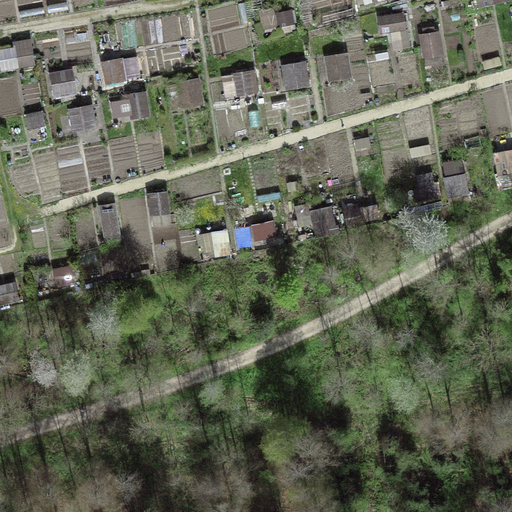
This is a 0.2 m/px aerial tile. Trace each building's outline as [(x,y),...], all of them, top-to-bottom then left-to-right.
[(511,0),(476,0),(479,9),(511,0)] [(263,31),(282,27),(283,33),(292,31),(291,29),(296,28),(292,8),(278,11),(277,5),(258,9),(263,31)] [(406,28),(404,11),(377,15),(379,33),(382,32),(383,43),(392,42),(393,49),(410,47),(408,28),(406,28)] [(444,54),(440,28),(418,32),(422,56),(425,56),(427,70),(444,68),(442,54),(444,54)] [(12,40),(13,46),(0,48),(0,68),(0,70),(35,65),(34,57),(36,56),(36,53),(33,54),(31,37),(12,40)] [(352,76),(348,51),(323,54),(327,80),(352,76)] [(102,60),(105,84),(107,83),(107,85),(127,83),(126,77),(144,75),(142,56),(123,59),(123,57),(102,60)] [(310,85),(306,59),(282,63),(286,89),(310,85)] [(49,71),(53,98),(59,97),(60,101),(75,98),(74,94),(77,93),(73,67),(49,71)] [(255,68),(233,72),(233,74),(221,76),(224,96),(236,94),(236,97),(259,93),(255,68)] [(171,108),(205,102),(200,76),(166,82),(171,108)] [(125,93),(130,119),(151,115),(146,89),(125,93)] [(93,103),(67,107),(69,120),(67,121),(68,128),(71,128),(72,131),(97,127),(93,103)] [(46,125),(43,109),(25,113),(29,129),(46,125)] [(511,185),(511,147),(493,152),(497,175),(507,173),(510,186),(511,185)] [(471,192),(466,171),(464,172),(461,158),(443,163),(446,176),(442,177),(448,198),(471,192)] [(437,197),(432,171),(416,174),(419,188),(412,189),(415,201),(437,197)] [(170,213),(168,190),(147,192),(150,215),(151,215),(153,227),(170,225),(169,213),(170,213)] [(121,240),(115,201),(99,204),(105,243),(121,240)] [(359,206),(358,202),(341,206),(345,226),(380,219),(377,203),(359,206)] [(336,223),(331,204),(311,209),(316,236),(340,230),(338,223),(336,223)] [(278,237),(274,219),(250,224),(254,242),(278,237)] [(55,285),(75,281),(72,263),(52,267),(55,285)] [(0,304),(20,301),(16,280),(0,283),(0,304)]
